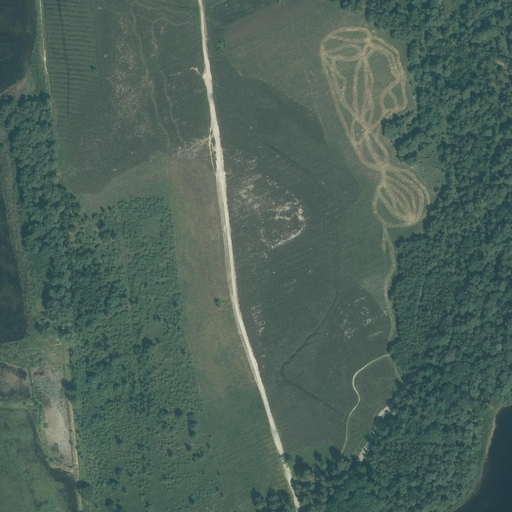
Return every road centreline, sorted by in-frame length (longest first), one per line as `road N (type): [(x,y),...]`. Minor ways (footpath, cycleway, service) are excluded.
road 1 (track): [(297,511),(236,308),(199,0)]
road 2 (track): [(511,194),(402,388)]
road 3 (track): [(335,0),(511,67)]
road 4 (track): [(331,511),(402,388)]
